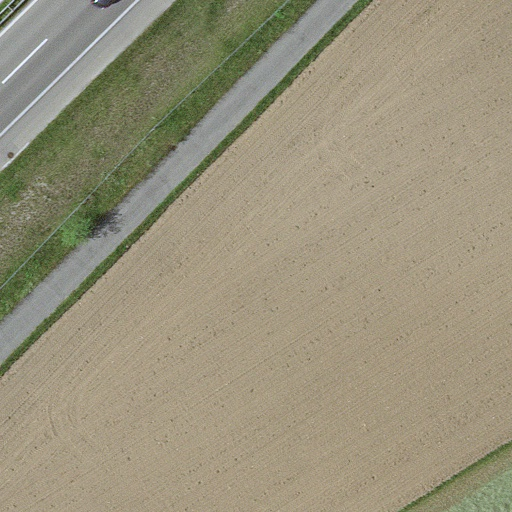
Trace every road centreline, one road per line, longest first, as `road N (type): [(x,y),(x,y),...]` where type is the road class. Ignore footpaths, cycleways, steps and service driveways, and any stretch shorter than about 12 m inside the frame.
road 1 (unclassified): [(332,0),(0,338)]
road 2 (motorway): [(0,85),(87,0)]
